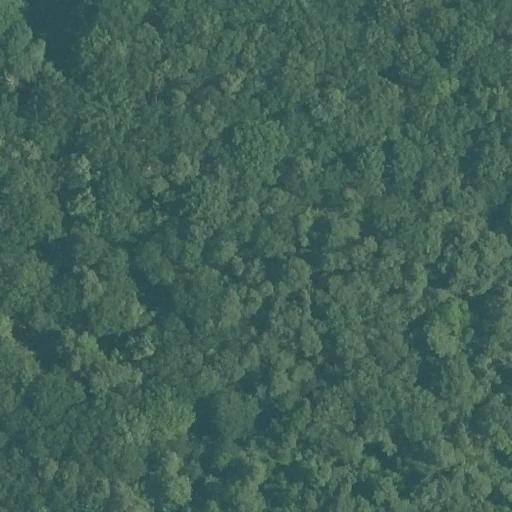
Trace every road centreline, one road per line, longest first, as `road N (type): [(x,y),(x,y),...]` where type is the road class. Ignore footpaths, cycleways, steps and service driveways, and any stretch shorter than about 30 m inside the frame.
road 1 (track): [(0,191),(65,165),(253,176),(313,167),(355,149),(384,128),(397,102),(412,0)]
road 2 (track): [(384,128),(511,83)]
